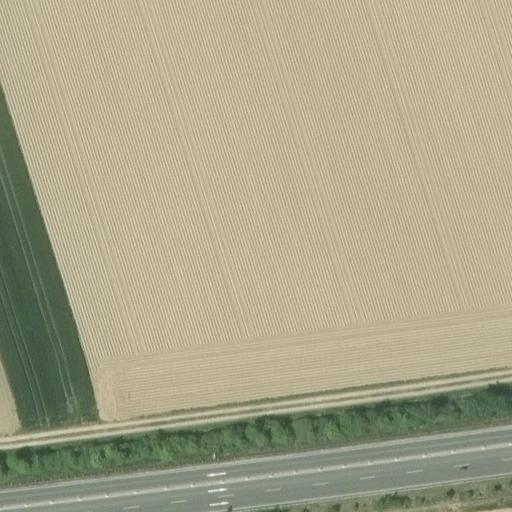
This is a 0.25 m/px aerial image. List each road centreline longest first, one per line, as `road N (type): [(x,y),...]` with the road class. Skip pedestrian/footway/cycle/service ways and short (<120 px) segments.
road 1 (track): [(511,380),(0,451)]
road 2 (trunk): [(511,452),(54,511)]
